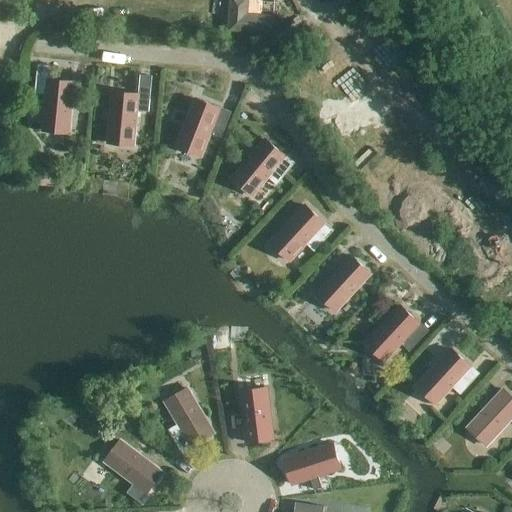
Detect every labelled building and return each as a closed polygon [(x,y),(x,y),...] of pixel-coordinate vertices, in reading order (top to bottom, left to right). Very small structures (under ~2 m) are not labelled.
[(35,93),(47,94),(43,130),(69,133),(74,82),(48,79),(47,86),(35,85),(35,93)] [(133,145),(138,94),(113,91),(108,143),(133,145)] [(177,147),(201,156),(210,134),(221,138),(224,131),(213,126),(220,108),(196,99),(177,147)] [(232,179),(252,195),(267,177),(277,185),(282,178),(272,171),(285,155),(265,139),(232,179)] [(447,156),(426,178),(435,186),(419,202),(440,221),(453,207),(453,205),(458,200),(460,200),(476,184),(447,156)] [(511,208),(501,198),(480,220),(489,228),(473,244),(493,263),(507,249),(507,247),(511,242),(511,208)] [(270,243),(289,261),(305,243),(314,251),(320,245),(311,237),(324,223),(305,205),(270,243)] [(316,294),(335,311),(370,273),(351,256),(316,294)] [(401,305),(365,343),(384,361),(400,343),(409,351),(415,345),(406,337),(419,323),(401,305)] [(449,348),(417,386),(436,403),(451,386),(460,394),(465,388),(456,380),(469,365),(449,348)] [(272,391),(273,389),(271,369),(243,371),(245,393),(233,394),(235,424),(275,421),(274,399),(272,398),(272,391)] [(214,433),(186,389),(165,402),(178,424),(168,430),(172,437),(182,430),(192,446),(214,433)] [(511,397),(503,389),(468,428),(486,445),(511,418),(511,397)] [(319,488),(344,471),(337,461),(355,448),(338,425),(322,437),(322,439),(316,443),(314,443),(296,455),(319,488)] [(105,461),(134,483),(127,493),(133,498),(140,488),(146,493),(162,472),(121,441),(105,461)]
